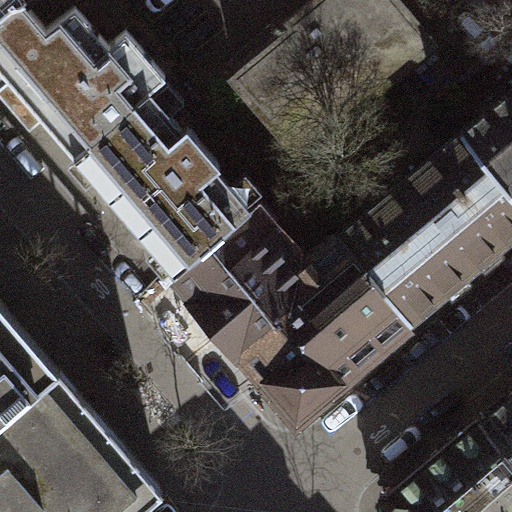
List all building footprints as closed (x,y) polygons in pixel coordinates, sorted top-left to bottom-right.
[(25,0),(0,0),(0,13),(15,0),(23,0),(25,1),(25,0)] [(23,0),(15,0),(0,13),(0,66),(74,153),(150,89),(166,75),(127,29),(109,44),(75,4),(48,28),(25,1),(23,0)] [(297,27),(239,76),(301,149),(428,43),(392,0),(322,0),(294,24),(297,27)] [(511,88),(463,131),(511,190),(511,88)] [(160,101),(150,89),(74,153),(85,166),(175,270),(249,207),(250,206),(217,167),(222,163),(188,125),(184,129),(160,101)] [(345,238),(413,318),(511,234),(511,190),(463,131),(341,231),(345,238)] [(277,313),(303,291),(304,275),(298,268),(301,266),(249,207),(175,270),(198,296),(192,301),(215,328),(221,323),(243,349),(280,317),(277,313)] [(304,275),(303,291),(277,313),(280,317),(243,349),(298,413),(357,364),(362,370),(390,346),(386,340),(413,318),(345,238),(319,260),(314,254),(301,266),(298,268),(304,275)] [(0,300),(0,417),(59,368),(0,300)] [(59,368),(0,417),(0,511),(132,511),(162,488),(59,368)] [(481,416),(511,452),(511,390),(495,405),(481,416)] [(511,452),(481,416),(392,492),(391,494),(382,494),(380,511),(509,511),(511,510),(511,452)]
